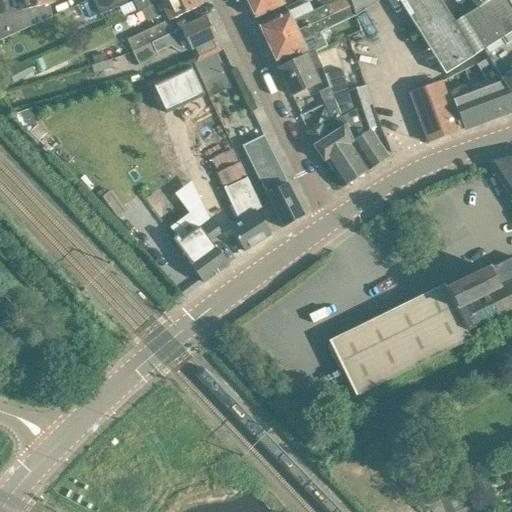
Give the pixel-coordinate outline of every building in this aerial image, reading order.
[(8,0),(11,13),(0,15),(0,41),(46,20),(46,19),(43,6),(53,4),(51,0),(8,0)] [(125,0),(94,0),(93,1),(100,15),(127,3),(125,0)] [(133,0),(139,11),(141,10),(162,0),(133,0)] [(169,21),(200,7),(196,0),(162,0),(141,10),(147,22),(166,13),(169,21)] [(281,0),(245,0),(249,6),(249,11),(253,14),(254,18),(284,4),(281,0)] [(337,13),(351,6),(348,0),(338,0),(292,22),(287,12),(276,17),(258,26),(260,29),(259,31),(261,36),(263,36),(267,45),(337,13)] [(474,57),(474,56),(482,51),(511,32),(511,7),(507,0),(348,0),(351,6),(354,17),(356,16),(357,17),(384,0),(397,0),(445,75),(474,57)] [(301,42),(354,17),(351,6),(337,13),(267,45),(272,54),(271,56),(273,61),(275,61),(277,65),(305,51),(301,42)] [(213,29),(210,28),(205,17),(170,34),(132,52),(139,67),(157,58),(155,55),(170,47),(173,51),(177,54),(181,55),(190,51),(195,63),(220,51),(214,40),(215,39),(214,36),(215,33),(213,29)] [(132,52),(170,34),(164,23),(127,41),(132,52)] [(498,77),(511,68),(511,32),(482,51),(495,72),(498,77)] [(291,96),(309,87),(317,84),(311,72),(322,68),(314,52),(279,69),(291,96)] [(186,65),(150,81),(165,114),(201,97),(186,65)] [(511,68),(498,77),(511,97),(511,68)] [(342,70),(325,75),(329,87),(335,100),(340,113),(347,130),(352,142),(350,143),(368,171),(388,158),(370,131),(375,128),(367,106),(355,110),(346,82),(342,70)] [(205,94),(226,86),(221,71),(199,79),(205,94)] [(511,111),(511,97),(498,77),(495,72),(484,77),(482,74),(461,86),(457,74),(440,83),(410,94),(428,144),(464,130),(511,111)] [(328,87),(318,92),(324,105),(335,100),(329,87),(328,87)] [(321,125),(307,132),(314,147),(324,162),(325,161),(343,188),(368,171),(350,143),(352,142),(347,130),(340,113),(335,100),(324,105),(332,122),(335,121),(340,130),(336,132),(334,129),(325,134),(321,125)] [(273,210),(282,227),(283,228),(303,216),(281,171),(264,136),(243,146),(259,183),(273,210)] [(511,200),(511,158),(488,164),(511,200)] [(218,174),(217,175),(229,199),(228,200),(239,222),(230,228),(234,235),(244,252),(270,236),(255,212),(260,208),(252,190),(239,164),(218,174)] [(161,173),(171,192),(184,186),(174,166),(161,173)] [(194,218),(204,211),(193,189),(180,199),(194,218)] [(142,243),(153,233),(136,214),(125,224),(142,243)] [(177,236),(172,239),(189,262),(204,282),(227,265),(209,241),(220,233),(209,219),(180,241),(177,236)] [(467,332),(511,310),(511,257),(446,290),(444,285),(329,342),(357,398),(386,383),(471,340),(467,332)] [(431,511),(459,511),(466,509),(460,494),(428,508),(431,511)]
